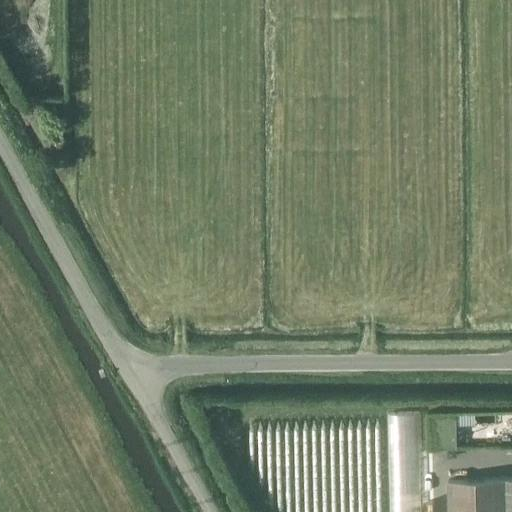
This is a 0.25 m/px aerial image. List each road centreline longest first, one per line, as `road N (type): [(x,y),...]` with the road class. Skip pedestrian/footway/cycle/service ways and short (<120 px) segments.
road 1 (unclassified): [(136,370),(511,362)]
road 2 (unclassified): [(136,370),(102,330),(0,143)]
road 3 (unclassified): [(215,511),(136,370)]
